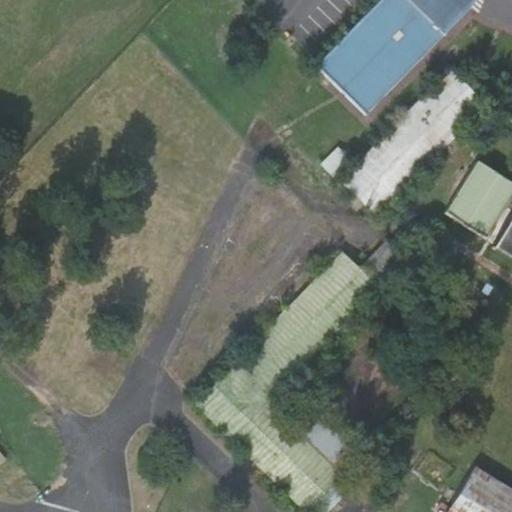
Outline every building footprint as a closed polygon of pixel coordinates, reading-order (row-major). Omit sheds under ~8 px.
[(457,0),(388,0),(321,69),(370,117),(471,13),(457,0)] [(457,0),(471,13),(482,0),(457,0)] [(456,71),(343,181),(382,220),(494,110),(456,71)] [(511,209),(511,180),(484,163),(452,215),(493,240),(511,209)] [(198,408),(250,457),(306,511),(315,511),(346,481),(274,411),(382,297),(341,257),(198,408)] [(511,511),(511,488),(479,468),(451,511),(511,511)]
